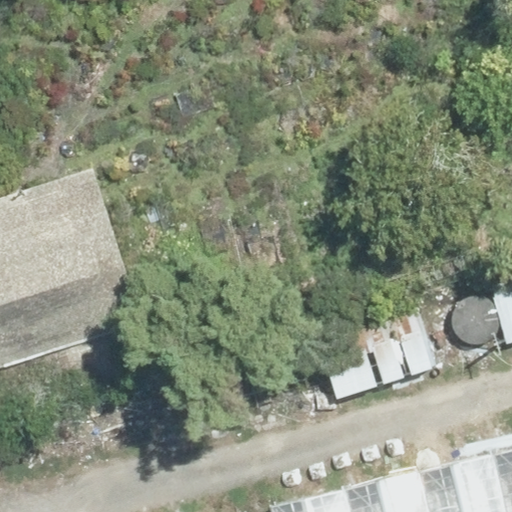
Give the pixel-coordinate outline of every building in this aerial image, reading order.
[(0,397),(154,345),(88,155),(0,185),(0,397)] [(511,346),(511,288),(490,298),(511,347),(511,346)] [(438,366),(419,309),(318,342),(337,399),(438,366)] [(511,511),(511,421),(259,484),(265,511),(511,511)] [(246,511),(239,480),(97,511),(246,511)]
